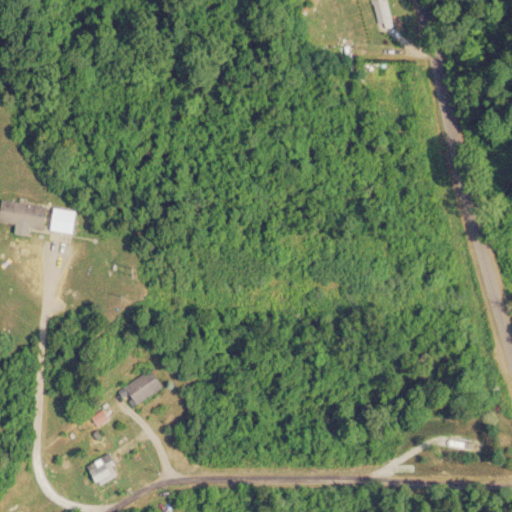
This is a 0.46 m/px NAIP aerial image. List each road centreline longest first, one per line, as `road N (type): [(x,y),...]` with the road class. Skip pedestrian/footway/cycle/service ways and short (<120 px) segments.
road 1 (residential): [(511,488),(192,478),(157,481),(108,511)]
road 2 (residential): [(511,360),(427,0)]
